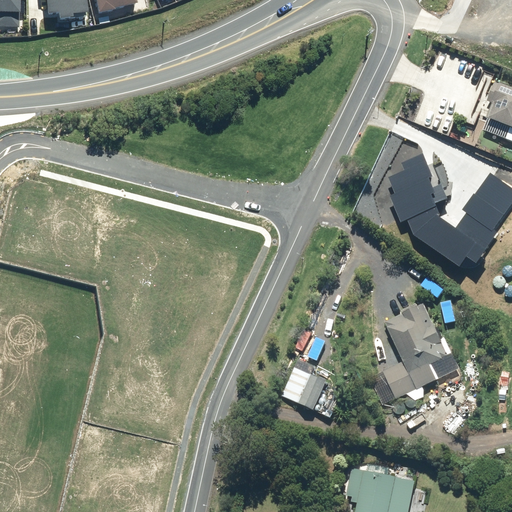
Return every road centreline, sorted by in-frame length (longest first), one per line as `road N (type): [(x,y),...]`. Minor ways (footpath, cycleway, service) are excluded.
road 1 (residential): [(0,157),(17,144),(41,145),(313,213)]
road 2 (tertiary): [(313,213),(212,440),(196,511)]
road 3 (secondary): [(300,0),(136,74),(0,96)]
road 4 (tertiary): [(386,7),(389,44),(313,213)]
